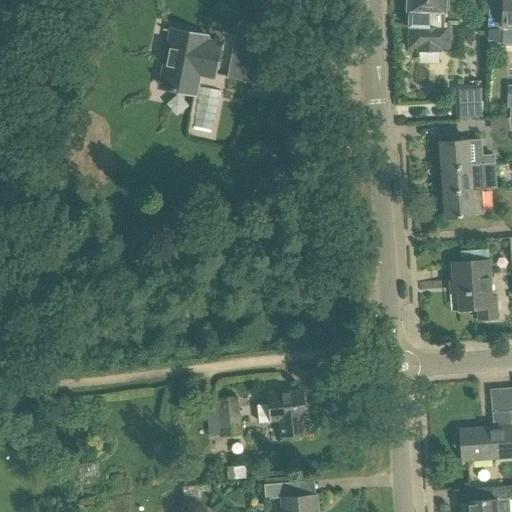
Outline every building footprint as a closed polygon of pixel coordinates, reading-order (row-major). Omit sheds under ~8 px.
[(407,0),(407,12),(409,12),(409,25),(408,25),(408,49),(421,48),(421,52),(441,52),(441,48),(449,48),(449,25),(443,25),(443,13),(445,13),(445,10),(449,10),(449,0),(407,0)] [(511,27),(511,0),(503,0),(503,9),(490,8),(488,42),(502,43),(503,27),(511,27)] [(158,88),(169,90),(168,92),(173,93),(174,91),(184,93),(185,87),(195,89),(198,74),(210,76),(212,65),(214,66),(218,45),(204,42),(205,40),(169,33),(158,88)] [(227,71),(255,76),(260,51),(232,45),(227,71)] [(51,85),(66,87),(69,66),(55,64),(51,85)] [(458,91),(459,120),(482,119),(481,90),(458,91)] [(439,143),(441,168),(468,167),(481,166),(494,165),(493,156),(482,156),(481,139),(457,141),(456,134),(439,135),(440,143),(439,143)] [(482,190),(481,166),(468,167),(441,168),(443,193),(472,191),(482,190)] [(472,191),(443,193),(445,219),(484,216),(482,190),(472,191)] [(451,293),(452,312),(478,310),(478,321),(498,320),(497,298),(491,298),(488,261),(452,263),(454,293),(451,293)] [(511,388),(502,390),(504,412),(510,412),(511,411),(511,388)] [(504,412),(502,390),(490,390),(492,413),(504,412)] [(256,407),(258,424),(282,422),(283,437),(303,435),(302,420),(303,420),(300,392),(267,395),(268,406),(256,407)] [(209,436),(220,435),(220,437),(240,435),(236,399),(216,401),(217,410),(206,411),(209,436)] [(453,437),(454,448),(457,450),(460,450),(461,461),(511,457),(511,440),(511,426),(510,412),(504,412),(492,413),(493,427),(459,430),(459,434),(456,434),(453,437)] [(228,469),(228,480),(245,479),(244,468),(228,469)] [(263,486),(264,501),(282,500),(282,511),(316,511),(317,511),(316,497),(296,498),(295,483),(263,486)] [(510,511),(509,499),(511,499),(511,486),(480,489),(481,502),(464,503),(464,511),(510,511)]
